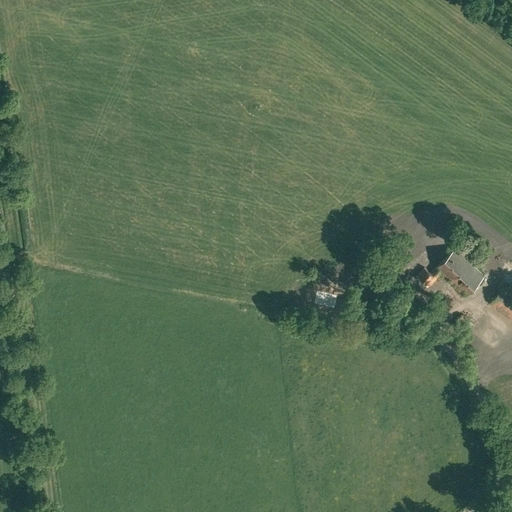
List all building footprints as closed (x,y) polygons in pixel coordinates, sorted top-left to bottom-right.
[(430,272),(424,266),(417,274),(428,285),(441,272),(464,295),(484,275),(455,247),(430,272)] [(391,286),(405,265),(393,256),(379,277),(391,286)] [(511,289),(504,284),(489,304),(511,320),(511,289)] [(319,303),(340,307),(342,295),(322,291),(319,303)] [(462,313),(456,321),(493,348),(510,325),(486,308),(475,323),(462,313)]
